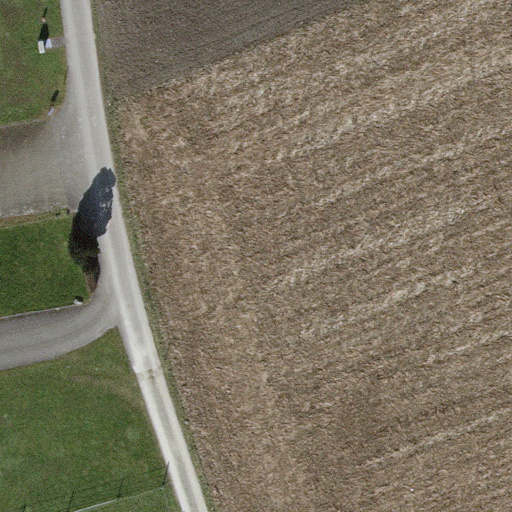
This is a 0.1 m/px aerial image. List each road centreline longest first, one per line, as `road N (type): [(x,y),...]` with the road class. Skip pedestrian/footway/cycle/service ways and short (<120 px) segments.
road 1 (track): [(135,308),(201,511)]
road 2 (track): [(0,356),(135,308)]
